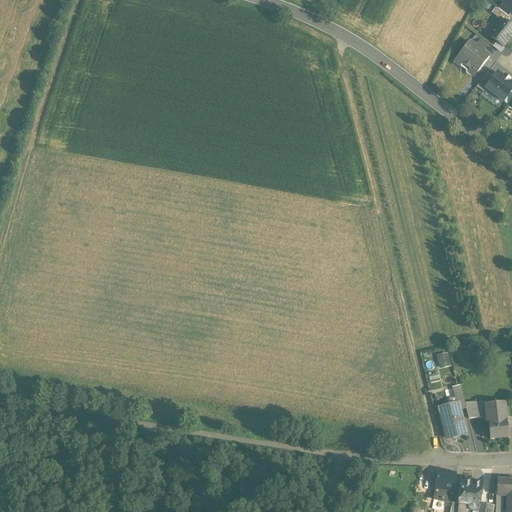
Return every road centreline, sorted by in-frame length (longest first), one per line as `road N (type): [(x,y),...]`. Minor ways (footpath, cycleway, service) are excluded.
road 1 (track): [(342,36),(435,461)]
road 2 (unclassified): [(0,397),(342,455)]
road 3 (residential): [(254,0),(371,54),(511,163)]
road 4 (track): [(75,0),(0,239)]
road 5 (residential): [(511,462),(342,455)]
